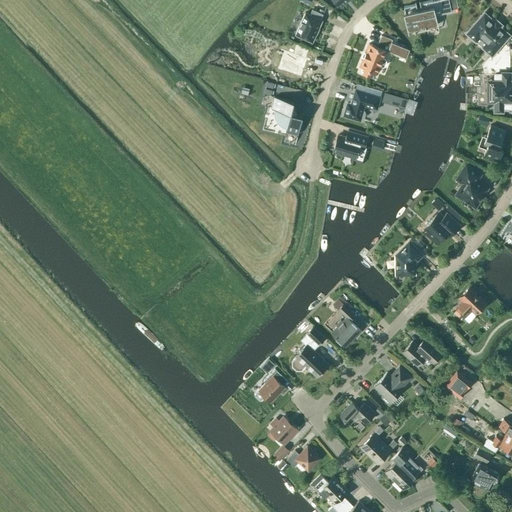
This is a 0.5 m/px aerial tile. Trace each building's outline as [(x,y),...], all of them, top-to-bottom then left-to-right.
[(438,24),(436,15),(452,11),(449,0),(432,0),(404,6),(406,18),(411,17),(414,29),(438,24)] [(306,14),(296,36),(312,44),(323,22),(321,21),(324,16),(313,11),(310,16),(306,14)] [(467,32),(492,54),(509,35),(484,13),(467,32)] [(323,41),(333,45),(340,31),(331,26),(323,41)] [(360,66),(365,68),(363,74),(370,77),(372,71),(377,73),(386,50),(369,43),(360,66)] [(309,49),(297,45),(294,54),(285,51),(278,69),(301,78),(307,59),(305,58),(309,49)] [(495,82),(491,82),(491,100),(495,100),(495,108),(496,110),(498,111),(500,111),(501,110),(503,108),(503,107),(511,107),(511,82),(510,82),(510,72),(502,72),(502,74),(495,74),(495,82)] [(355,88),(351,103),(347,102),(343,115),(360,120),(360,118),(363,117),(364,116),(365,113),(365,111),(363,109),(364,105),(377,108),(380,96),(355,88)] [(399,96),(385,92),(383,100),(396,104),(399,96)] [(292,107),(294,101),(274,96),(271,109),(274,110),(274,112),(274,114),(275,117),(275,119),(276,121),(278,123),(280,125),(282,126),(284,127),(286,128),(286,131),(298,134),(302,115),(296,113),(297,111),(294,107),(292,107)] [(477,122),(487,124),(489,116),(479,114),(477,122)] [(490,124),(484,143),(488,144),(483,155),(498,161),(503,149),(499,147),(505,130),(490,124)] [(348,130),(346,136),(338,134),(333,150),(356,157),(359,147),(364,148),(367,135),(348,130)] [(373,133),(371,142),(380,145),(382,136),(373,133)] [(481,173),(466,164),(462,172),(468,176),(457,194),(475,206),(484,192),(485,192),(484,184),(482,184),(476,180),(481,173)] [(450,229),(453,232),(460,224),(447,212),(441,219),(435,214),(426,224),(429,227),(424,232),(437,243),(450,229)] [(503,238),(508,230),(511,233),(511,222),(503,237),(503,238)] [(414,264),(415,260),(422,254),(409,241),(396,255),(396,274),(414,273),(414,264)] [(470,307),(475,313),(486,301),(470,286),(459,297),(465,303),(460,308),(465,312),(470,307)] [(361,329),(350,319),(355,314),(343,303),(338,309),(346,316),(342,321),(341,319),(336,325),(337,326),(331,332),(346,346),(361,329)] [(457,319),(464,316),(460,310),(454,313),(457,319)] [(316,343),(318,344),(325,338),(313,326),(306,333),(307,334),(301,339),(306,344),(295,355),(296,356),(291,361),(293,365),(297,369),(302,369),(305,365),(317,376),(328,364),(322,358),(321,358),(318,355),(319,355),(311,348),(316,343)] [(441,354),(429,343),(423,350),(412,340),(402,351),(417,365),(427,354),(435,361),(441,354)] [(264,363),(270,369),(275,364),(268,358),(264,363)] [(384,395),(381,397),(388,404),(404,387),(402,386),(405,382),(411,377),(399,366),(394,371),(395,372),(392,376),(387,372),(374,386),(384,395)] [(275,368),(263,380),(266,382),(259,389),(255,394),(255,396),(260,400),(261,400),(265,396),(271,401),(285,386),(283,384),(287,379),(275,368)] [(471,382),(456,370),(444,385),(459,398),(471,382)] [(478,386),(482,390),(488,384),(483,380),(478,386)] [(340,414),(349,423),(357,415),(365,423),(375,412),(364,402),(359,408),(352,401),(340,414)] [(375,409),(381,415),(384,411),(378,405),(375,409)] [(379,418),(385,425),(392,418),(386,411),(379,418)] [(271,429),(284,442),(297,429),(283,416),(279,421),(276,418),(271,422),(275,426),(271,429)] [(504,435),(511,439),(511,425),(511,423),(505,419),(501,427),(507,430),(504,435)] [(373,432),(360,445),(368,454),(382,441),(376,436),(383,429),(380,426),(373,432)] [(448,435),(453,439),(458,431),(452,427),(448,433),(449,434),(448,435)] [(397,440),(402,444),(406,440),(401,435),(397,440)] [(501,445),(511,451),(511,439),(504,435),(502,439),(496,435),(491,443),(498,446),(499,445),(501,446),(501,445)] [(368,454),(377,463),(391,449),(397,443),(393,439),(387,446),(382,441),(368,454)] [(272,454),(279,460),(289,449),(282,443),(272,454)] [(307,445),(299,453),(295,449),(286,459),(294,466),(299,461),(308,470),(320,457),(307,445)] [(407,466),(402,461),(409,454),(402,447),(393,456),(397,459),(385,471),(394,480),(407,466)] [(477,450),(474,456),(486,463),(489,457),(477,450)] [(426,461),(431,466),(437,461),(432,456),(426,461)] [(278,465),(283,470),(289,464),(284,459),(278,465)] [(489,488),(494,481),(496,480),(499,475),(498,473),(479,462),(470,478),(489,488)] [(419,465),(412,471),(407,466),(394,480),(403,488),(416,475),(423,468),(419,465)] [(327,495),(341,482),(333,475),(328,480),(323,475),(312,485),(324,498),(327,495)] [(336,511),(348,500),(343,495),(348,490),(341,482),(327,495),(334,502),(328,509),(331,511),(336,511)] [(361,511),(366,507),(359,500),(353,505),(348,500),(336,511),(361,511)] [(314,508),(317,511),(330,511),(321,502),(314,508)]
